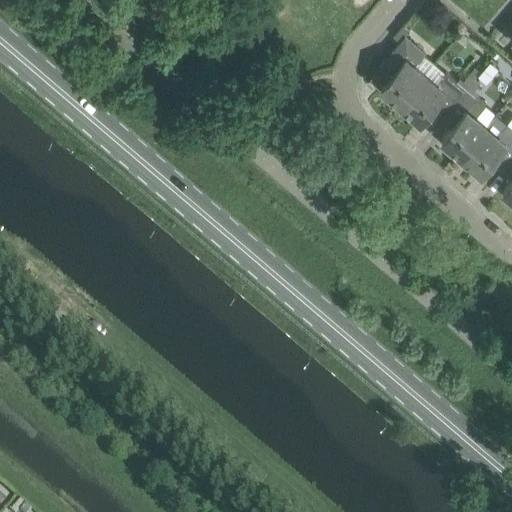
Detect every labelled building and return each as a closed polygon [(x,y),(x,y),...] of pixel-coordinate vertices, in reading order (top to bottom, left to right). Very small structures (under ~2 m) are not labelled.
[(425,53),(420,49),(405,36),(380,66),(380,67),(389,57),(399,65),(381,86),(401,103),(426,75),(414,65),(425,53)] [(457,80),(446,71),(436,83),(426,75),(401,103),(421,120),(438,99),(449,108),(475,78),(469,73),(463,80),(460,77),(457,80)] [(486,104),(476,96),(479,92),(475,89),(480,82),(475,78),(449,108),(460,117),(442,138),(462,155),(487,125),(476,116),(486,104)] [(511,126),(507,123),(497,114),(487,125),(462,155),(482,171),(499,150),(510,159),(511,156),(511,126)] [(511,156),(510,159),(511,161),(511,178),(503,189),(511,197),(511,156)]
